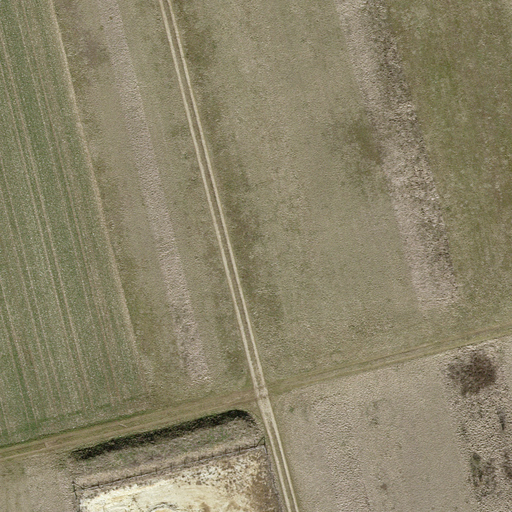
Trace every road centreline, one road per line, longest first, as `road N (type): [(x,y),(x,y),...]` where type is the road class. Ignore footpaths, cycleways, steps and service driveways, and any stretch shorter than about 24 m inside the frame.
road 1 (track): [(166,0),(294,511)]
road 2 (track): [(0,456),(511,328)]
